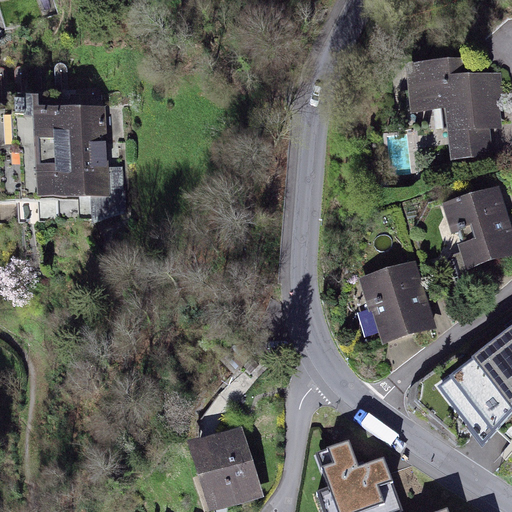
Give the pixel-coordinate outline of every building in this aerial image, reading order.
[(457,68),(413,73),(417,112),(449,108),(456,163),(511,155),(511,146),(504,82),(459,87),(457,68)] [(100,112),(0,116),(0,210),(104,205),(100,112)] [(511,241),(497,192),(436,210),(456,276),(511,259),(511,241)] [(410,270),(371,282),(391,348),(431,337),(410,270)] [(511,430),(511,325),(487,345),(423,396),(487,460),(511,430)] [(234,441),(196,455),(215,507),(254,492),(234,441)] [(352,441),(307,457),(323,511),(404,511),(407,511),(387,458),(364,464),(352,441)]
